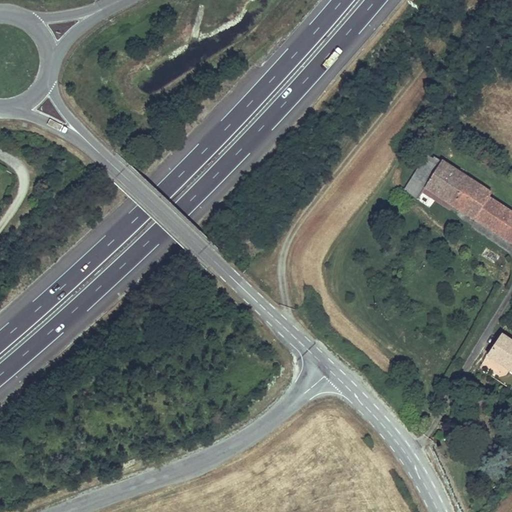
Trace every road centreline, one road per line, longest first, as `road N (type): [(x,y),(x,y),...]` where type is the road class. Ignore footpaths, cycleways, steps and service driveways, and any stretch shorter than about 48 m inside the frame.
road 1 (motorway): [(0,378),(241,148),(375,0)]
road 2 (motorway): [(342,0),(98,253),(0,336)]
road 3 (track): [(281,324),(283,256),(295,226),(446,27),(488,0)]
road 4 (tertiary): [(330,370),(87,141)]
road 5 (unclassified): [(62,511),(236,442),(330,370)]
road 6 (tertiary): [(439,511),(392,433),(330,370)]
